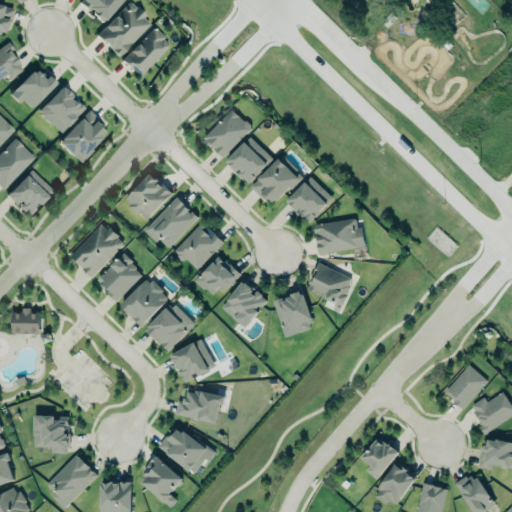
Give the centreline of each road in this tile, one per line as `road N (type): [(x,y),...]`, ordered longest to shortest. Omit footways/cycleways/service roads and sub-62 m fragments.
road 1 (secondary): [(249,0),(511,260)]
road 2 (residential): [(49,30),(274,252)]
road 3 (secondary): [(511,218),(297,0)]
road 4 (residential): [(0,230),(147,376),(150,395),(117,440)]
road 5 (tertiary): [(442,323),(317,460),(286,511)]
road 6 (residential): [(151,131),(0,283)]
road 7 (residential): [(151,131),(221,76),(288,0)]
road 8 (residential): [(262,0),(171,94),(151,131)]
